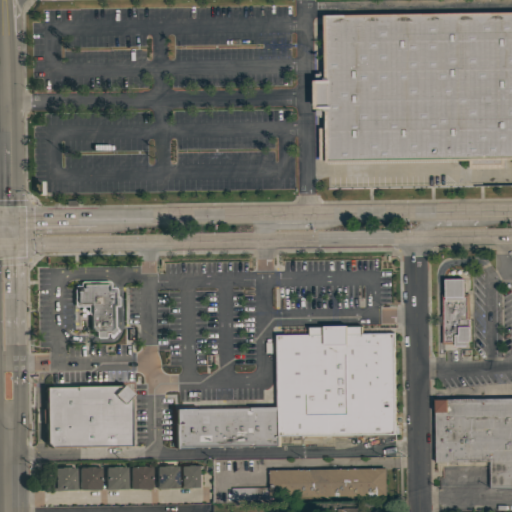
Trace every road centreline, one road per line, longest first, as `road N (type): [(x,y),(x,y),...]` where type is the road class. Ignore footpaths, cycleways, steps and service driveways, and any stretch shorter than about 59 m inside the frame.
road 1 (residential): [(417,236),(421,511)]
road 2 (primary): [(258,239),(511,235)]
road 3 (primary): [(11,243),(258,239)]
road 4 (primary): [(269,214),(95,216)]
road 5 (residential): [(6,0),(9,142)]
